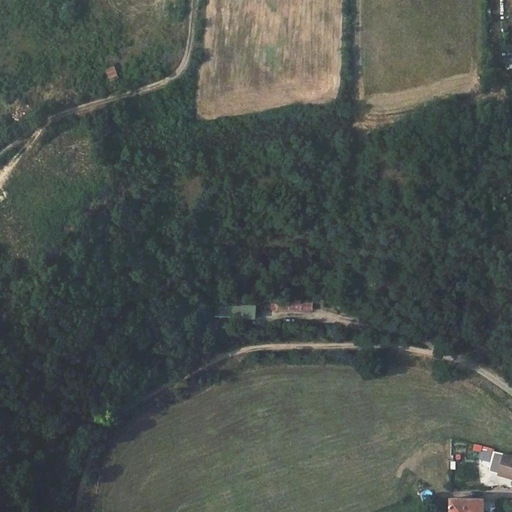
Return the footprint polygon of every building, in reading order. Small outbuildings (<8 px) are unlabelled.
[(109,82),(119,78),(114,66),(104,70),(109,82)] [(308,297),(272,299),(272,308),(309,306),(308,297)] [(254,306),(218,306),(218,311),(222,311),(222,317),(241,317),(254,317),(254,306)] [(492,462),(495,451),(484,449),(482,459),(492,462)] [(511,455),(505,454),(495,451),(492,462),(489,471),(511,478),(511,455)] [(484,511),(484,500),(452,499),(452,504),(452,510),(452,511),(484,511)]
